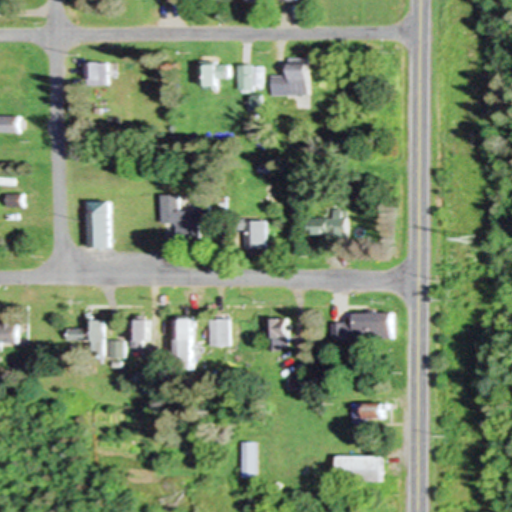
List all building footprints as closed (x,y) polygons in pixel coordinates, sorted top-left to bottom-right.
[(275,73),(275,94),(313,94),(313,57),(294,57),(294,73),(275,73)] [(91,83),(112,83),(112,61),(91,61),(91,83)] [(221,88),(221,77),(235,77),(235,63),(204,63),(204,88),(221,88)] [(242,89),(258,89),(258,63),(242,63),(242,89)] [(0,131),(23,132),(24,115),(0,114),(0,131)] [(25,204),(25,193),(12,193),(12,204),(25,204)] [(213,204),(201,204),(201,209),(184,209),(184,193),(165,193),(165,222),(186,222),(186,238),(213,238),(213,204)] [(93,245),(113,245),(113,199),(93,199),(93,245)] [(337,215),(313,215),(313,234),(351,234),(351,207),(337,207),(337,215)] [(272,219),(249,219),(249,247),(272,247),(272,219)] [(398,311),(358,311),(358,319),(336,319),(336,337),(398,337),(398,311)] [(22,317),(0,316),(0,346),(21,347),(22,317)] [(274,317),(274,348),(293,348),(293,317),(274,317)] [(90,318),(90,326),(72,326),(72,339),(93,339),(93,354),(107,354),(107,318),(90,318)] [(135,345),(153,345),(153,318),(135,318),(135,345)] [(180,318),(180,363),(197,363),(197,318),(180,318)] [(214,345),(234,345),(234,318),(214,318),(214,345)] [(167,368),(146,368),(146,392),(167,392),(167,368)] [(392,401),(358,401),(358,423),(392,423),(392,401)] [(259,476),(259,441),(244,441),(244,476),(259,476)] [(343,480),(388,480),(388,454),(343,454),(343,480)]
